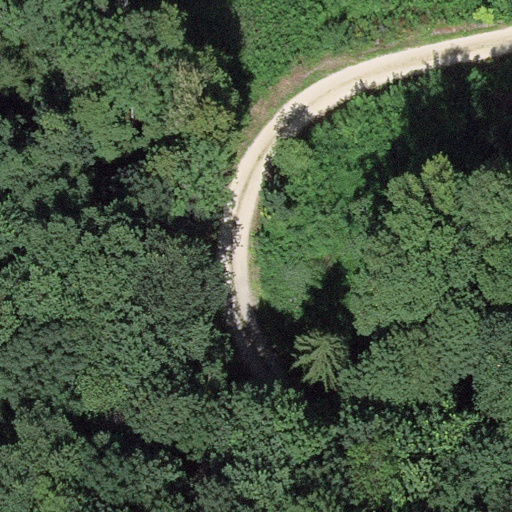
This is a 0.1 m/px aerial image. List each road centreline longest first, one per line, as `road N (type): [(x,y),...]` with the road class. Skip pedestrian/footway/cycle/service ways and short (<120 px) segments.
road 1 (track): [(511,34),(365,69),(313,93),(279,121),(248,167),(228,267),(263,396),(349,434),(511,468)]
road 2 (track): [(0,384),(116,405),(263,396)]
